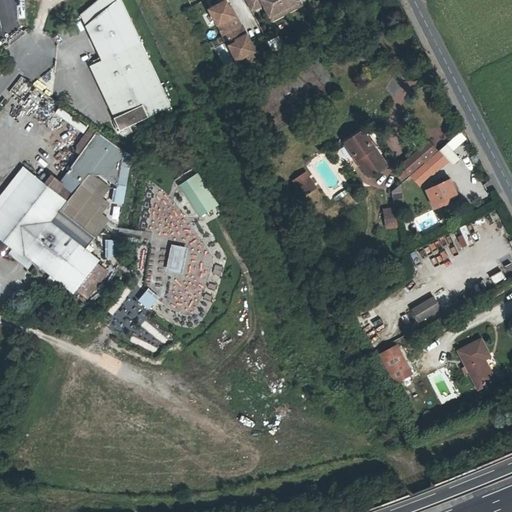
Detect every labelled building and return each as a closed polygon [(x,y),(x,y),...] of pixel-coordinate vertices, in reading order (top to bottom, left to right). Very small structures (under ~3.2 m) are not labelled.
[(171,106),(121,0),(97,0),(81,14),(102,60),(90,66),(121,130),(171,106)] [(285,8),(280,0),(245,0),(251,10),(264,4),(270,16),(283,9),(285,8)] [(280,0),(285,8),(299,1),(298,0),(280,0)] [(210,9),(223,35),(241,26),(236,16),(235,17),(230,7),(226,1),(210,9)] [(301,5),(299,1),(285,8),(287,13),(301,5)] [(283,9),(270,16),(272,20),(285,14),(287,13),(285,8),(283,9)] [(247,36),(241,26),(223,35),(229,47),(230,46),(238,61),(241,59),(244,66),(255,60),(251,54),(254,52),(251,45),(246,36),(247,36)] [(268,42),(272,50),(279,47),(275,38),(268,42)] [(388,89),(399,101),(408,93),(396,81),(388,89)] [(80,155),(67,173),(81,184),(90,174),(93,174),(100,175),(118,187),(119,185),(126,186),(131,155),(90,127),(77,145),(77,152),(80,155)] [(344,145),(365,179),(382,167),(362,134),(344,145)] [(398,178),(402,182),(436,152),(428,144),(400,169),(402,171),(398,174),(400,176),(398,178)] [(55,217),(74,193),(64,185),(65,184),(61,181),(52,174),(44,184),(23,166),(0,195),(0,238),(10,246),(13,248),(9,254),(28,269),(34,262),(50,275),(58,281),(74,294),(76,290),(88,299),(109,272),(98,263),(100,260),(91,252),(94,248),(55,217)] [(198,217),(218,205),(198,171),(178,183),(198,217)] [(67,173),(61,181),(65,184),(64,185),(74,193),(81,184),(67,173)] [(119,194),(93,174),(89,177),(80,189),(107,209),(119,194)] [(304,175),(300,177),(310,192),(313,190),(304,175)] [(300,177),(292,183),(302,198),(310,192),(300,177)] [(441,200),(455,193),(447,178),(423,190),(433,209),(443,204),(441,200)] [(394,200),(403,197),(399,185),(390,189),(394,200)] [(77,193),(65,208),(80,219),(91,204),(77,193)] [(108,220),(94,209),(82,224),(97,235),(108,220)] [(394,211),(383,212),(384,217),(378,218),(380,230),(396,228),(394,211)] [(187,239),(195,235),(190,226),(183,231),(187,239)] [(116,257),(116,238),(104,237),(104,257),(116,257)] [(10,246),(0,238),(0,252),(3,255),(10,246)] [(175,293),(170,305),(188,313),(216,252),(193,242),(189,250),(203,256),(184,297),(175,293)] [(165,270),(182,272),(185,244),(168,243),(165,270)] [(144,271),(147,245),(138,244),(135,270),(144,271)] [(490,275),(493,282),(504,278),(501,270),(490,275)] [(58,281),(50,275),(46,281),(54,287),(58,281)] [(147,308),(158,296),(147,286),(136,299),(147,308)] [(434,297),(412,310),(419,322),(441,310),(434,297)] [(461,352),(479,387),(495,379),(488,365),(483,357),(489,354),(482,341),(461,352)] [(391,355),(400,373),(410,367),(401,350),(391,355)] [(495,362),(488,365),(495,379),(502,376),(495,362)]
